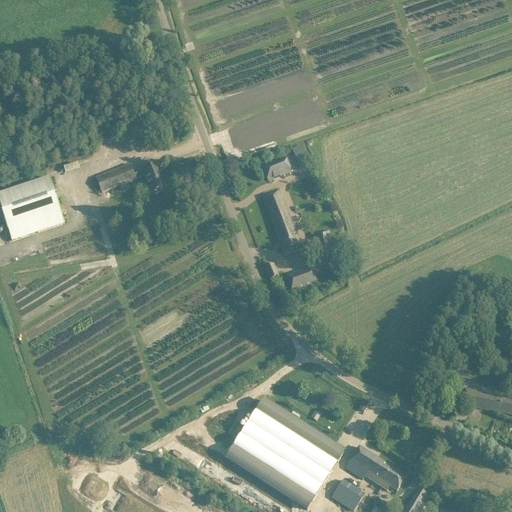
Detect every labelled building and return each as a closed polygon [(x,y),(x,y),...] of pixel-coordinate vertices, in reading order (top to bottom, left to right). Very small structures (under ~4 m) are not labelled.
[(300,146),(291,148),(294,165),(303,163),(300,146)] [(285,158),(262,167),(268,182),(291,172),(285,158)] [(145,177),(151,193),(166,187),(157,166),(134,176),(130,168),(115,175),(114,172),(95,180),(101,195),(120,187),(121,189),(137,183),(136,180),(145,177)] [(0,195),(0,206),(12,242),(64,224),(49,179),(0,195)] [(263,196),(285,255),(301,249),(279,190),(263,196)] [(316,235),(320,265),(332,264),(328,233),(316,235)] [(265,269),(270,281),(279,277),(273,265),(265,269)] [(316,282),(311,268),(300,273),(304,286),(316,282)] [(473,408),(498,414),(498,413),(511,416),(511,400),(466,390),(462,406),(467,407),(468,405),(473,406),(473,408)] [(262,403),(226,461),(306,511),(342,454),(262,403)] [(311,419),(317,423),(321,416),(315,412),(311,419)] [(345,470),(363,481),(368,472),(372,474),(368,480),(387,492),(389,488),(397,492),(406,478),(359,448),(345,470)] [(331,498),(352,511),(353,511),(358,506),(365,494),(343,480),(331,498)] [(418,490),(413,499),(404,511),(421,511),(430,497),(418,490)]
